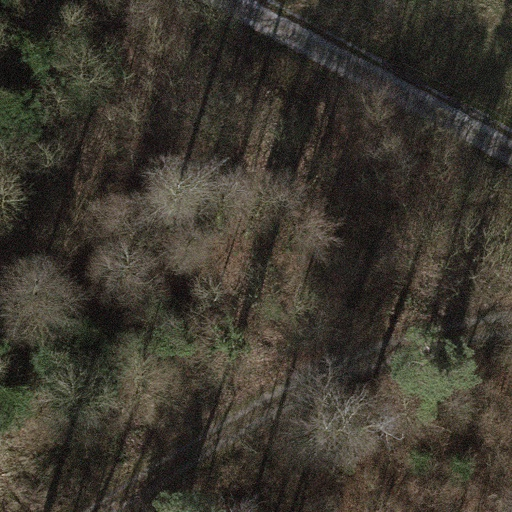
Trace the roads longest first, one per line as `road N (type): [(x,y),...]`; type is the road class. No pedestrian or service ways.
road 1 (track): [(511,326),(340,366),(96,511)]
road 2 (track): [(511,156),(218,0)]
